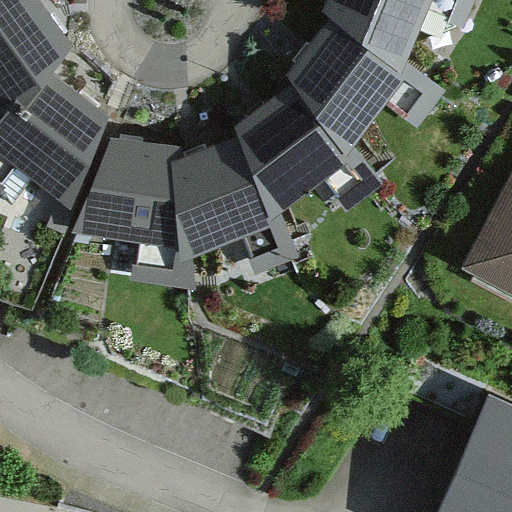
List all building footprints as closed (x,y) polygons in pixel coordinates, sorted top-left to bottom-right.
[(0,118),(7,129),(50,78),(69,56),(27,0),(1,0),(0,1),(0,118)] [(335,0),(326,21),(336,28),(403,73),(428,10),(461,24),(470,0),(335,0)] [(403,73),(336,28),(290,86),(298,95),(349,152),(389,105),(415,123),(435,94),(403,73)] [(50,78),(7,129),(0,137),(0,305),(33,320),(83,220),(111,143),(116,128),(50,78)] [(374,180),(349,152),(298,95),(234,132),(239,142),(272,223),(328,182),(346,207),(374,180)] [(285,256),(272,223),(239,142),(176,167),(181,260),(237,239),(253,273),(285,256)] [(181,260),(176,167),(175,153),(111,143),(83,220),(72,244),(135,255),(131,283),(186,292),(181,260)] [(511,221),(491,263),(511,274),(511,221)] [(511,511),(511,408),(497,403),(453,511),(511,511)]
